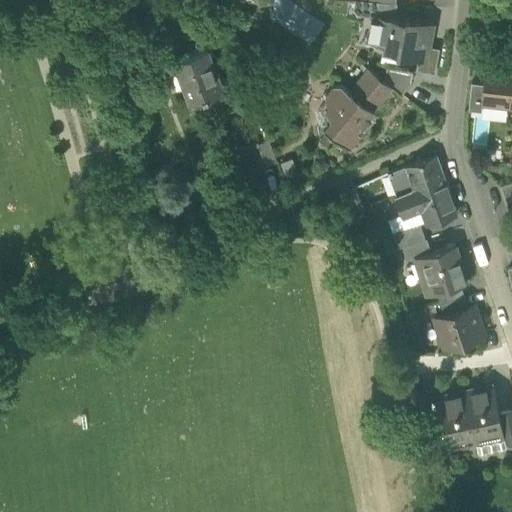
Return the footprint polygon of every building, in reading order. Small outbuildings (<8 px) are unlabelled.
[(396,3),(393,3),(364,0),(359,0),(357,14),(371,16),(372,13),(389,16),(389,15),(394,16),(396,3)] [(416,58),(424,59),(427,45),(431,21),(404,16),(404,18),(394,16),(389,15),(389,16),(372,13),(371,16),(367,41),(382,43),(381,48),(396,51),(395,54),(416,58)] [(438,47),(427,45),(424,59),(416,58),(414,70),(434,73),(438,47)] [(174,58),(189,99),(223,87),(217,71),(215,71),(206,46),(174,58)] [(482,102),(508,105),(511,71),(511,63),(485,60),(482,84),(481,102),(482,102)] [(391,86),(401,94),(411,82),(413,69),(385,64),(383,78),(392,85),(391,86)] [(345,143),(348,146),(360,132),(359,131),(358,131),(356,129),(359,125),(364,125),(370,117),(370,113),(391,86),(392,85),(383,78),(368,65),(354,82),(358,85),(350,94),(349,94),(349,90),(348,90),(340,84),(333,84),(325,94),(326,101),(329,104),(325,108),(319,109),(316,113),(316,119),(321,123),(326,122),(325,123),(340,135),(340,134),(341,139),(345,143)] [(468,109),(480,111),(482,102),(481,102),(482,84),(470,82),(468,109)] [(268,139),(257,143),(265,166),(276,162),(277,162),(269,139),(268,139)] [(226,151),(235,177),(265,166),(257,143),(256,140),(226,151)] [(500,152),(486,150),(484,162),(499,164),(500,152)] [(392,179),(396,192),(443,173),(436,153),(387,172),(388,175),(389,175),(391,180),(392,179)] [(300,179),(292,157),(280,162),(288,183),(300,179)] [(457,213),(443,173),(396,192),(396,193),(395,193),(402,214),(404,213),(419,208),(424,220),(425,225),(457,213)] [(511,180),(501,185),(509,208),(511,207),(511,180)] [(337,194),(346,214),(364,207),(356,185),(337,194)] [(419,222),(424,220),(419,208),(404,213),(408,225),(419,222)] [(404,213),(402,214),(387,218),(392,231),(408,225),(404,213)] [(392,231),(399,248),(402,247),(425,240),(419,222),(408,225),(392,231)] [(402,247),(406,261),(415,258),(420,256),(419,255),(430,251),(426,239),(425,240),(402,247)] [(421,276),(427,294),(436,291),(460,284),(466,281),(454,243),(430,251),(419,255),(420,256),(426,275),(421,276)] [(415,258),(421,276),(426,275),(420,256),(415,258)] [(436,291),(440,303),(464,295),(460,284),(436,291)] [(467,306),(464,295),(440,303),(444,314),(467,306)] [(437,329),(443,346),(483,332),(474,304),(467,306),(444,314),(433,317),(434,319),(439,318),(442,328),(437,329)] [(434,319),(437,329),(442,328),(439,318),(434,319)] [(492,384),(464,390),(435,396),(441,424),(445,440),(474,433),(502,427),(498,411),(492,384)] [(503,435),(505,441),(511,439),(511,408),(498,411),(502,427),(503,435)] [(428,426),(434,456),(448,453),(446,447),(445,440),(441,424),(428,426)] [(474,433),(475,441),(503,435),(502,427),(474,433)] [(445,440),(446,447),(475,441),(474,433),(445,440)] [(503,435),(475,441),(478,451),(506,445),(505,441),(503,435)]
